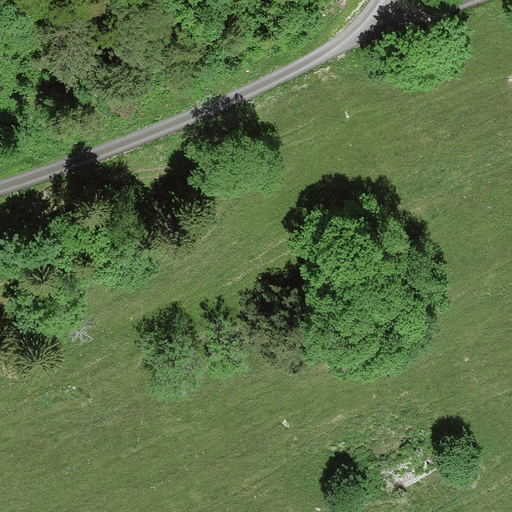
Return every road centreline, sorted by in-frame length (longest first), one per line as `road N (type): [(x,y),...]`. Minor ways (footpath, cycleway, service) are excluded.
road 1 (unclassified): [(0,188),(201,112),(350,38)]
road 2 (track): [(350,38),(464,0)]
